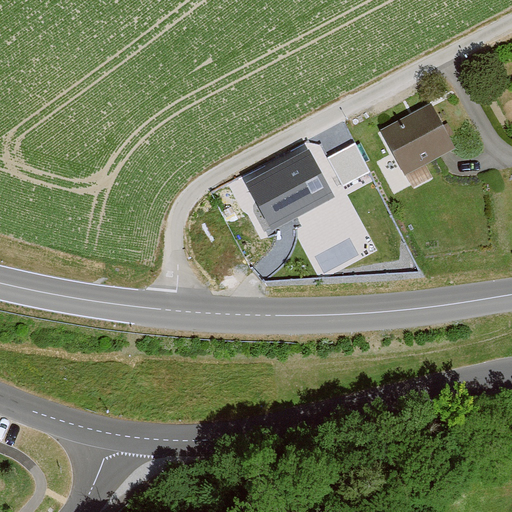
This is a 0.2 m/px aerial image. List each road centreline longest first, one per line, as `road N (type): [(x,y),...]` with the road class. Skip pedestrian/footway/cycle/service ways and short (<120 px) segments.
road 1 (tertiary): [(0,282),(140,309),(289,317),(511,295)]
road 2 (residential): [(75,511),(120,437),(249,432),(511,373)]
